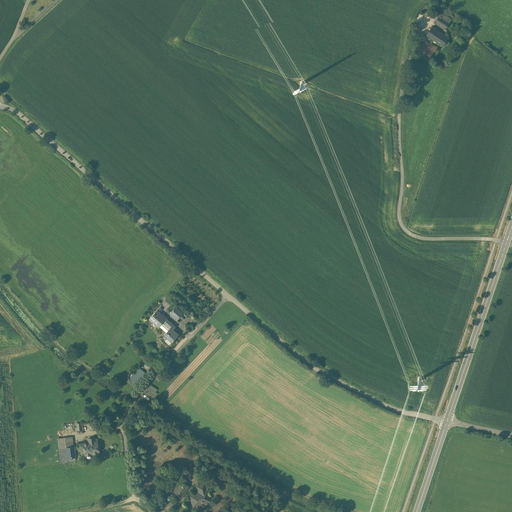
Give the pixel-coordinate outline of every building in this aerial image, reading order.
[(452,19),(442,12),(436,22),(445,29),(452,19)] [(433,26),(426,35),(436,42),(442,33),(433,26)] [(442,33),(436,42),(443,46),(449,38),(449,37),(442,33)] [(437,48),(425,40),(417,52),(428,60),(437,48)] [(182,313),(175,307),(170,313),(177,319),(182,313)] [(165,318),(157,311),(150,319),(158,326),(162,322),(165,318)] [(175,327),(165,318),(162,322),(170,328),(172,330),(175,327)] [(172,330),(170,328),(164,334),(164,335),(171,341),(177,334),(172,330)] [(144,373),(138,369),(130,379),(135,383),(144,373)] [(155,392),(157,389),(150,385),(144,395),(143,394),(141,396),(149,401),(150,399),(153,400),(158,393),(155,392)] [(72,437),(58,439),(61,463),(64,462),(63,460),(67,459),(66,448),(66,444),(73,443),(72,437)] [(89,443),(77,444),(78,449),(83,448),(84,455),(99,453),(97,441),(94,442),(89,443)] [(73,443),(66,444),(66,448),(67,459),(63,460),(64,462),(67,462),(75,460),(74,447),(73,447),(73,443)] [(189,487),(177,479),(169,490),(181,498),(189,487)] [(205,483),(197,486),(198,492),(189,495),(193,507),(198,505),(210,502),(205,483)]
